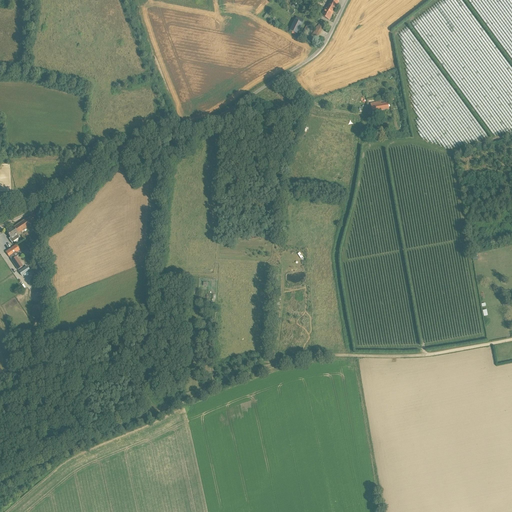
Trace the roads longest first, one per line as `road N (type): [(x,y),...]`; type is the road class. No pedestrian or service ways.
road 1 (unclassified): [(0,230),(66,195),(124,145),(219,119),(315,56),(349,0)]
road 2 (track): [(148,415),(308,359),(415,357),(511,341)]
road 3 (track): [(352,357),(336,256),(361,115),(323,108),(278,80)]
road 4 (track): [(144,137),(152,194),(143,363)]
road 5 (track): [(0,485),(148,415)]
road 6 (track): [(143,363),(0,395)]
